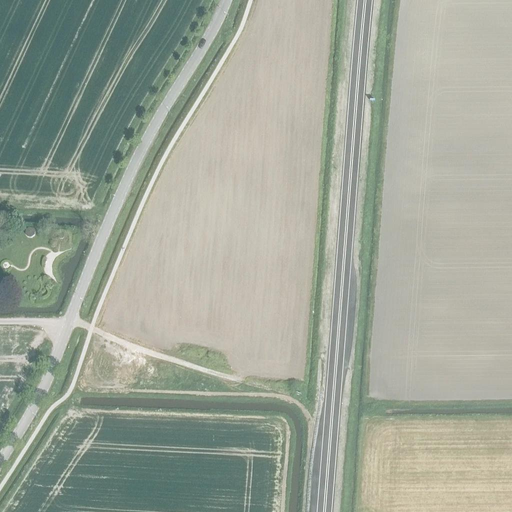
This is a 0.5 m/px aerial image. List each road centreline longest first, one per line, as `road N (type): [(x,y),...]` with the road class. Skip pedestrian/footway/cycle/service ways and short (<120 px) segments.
road 1 (tertiary): [(0,459),(48,375),(136,157),(227,0)]
road 2 (trunk): [(323,511),(364,0)]
